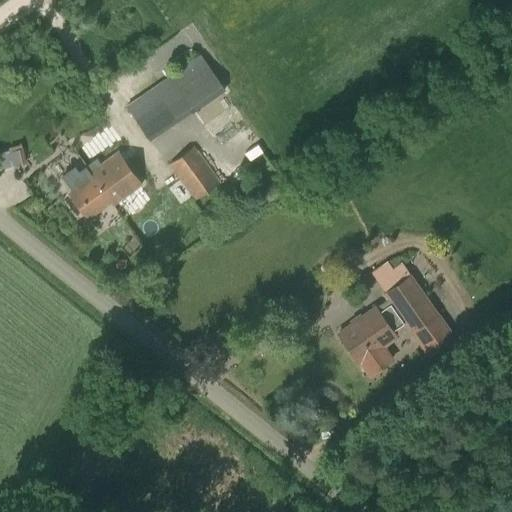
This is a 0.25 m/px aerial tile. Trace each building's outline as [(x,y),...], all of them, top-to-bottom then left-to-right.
[(251,128),(246,120),(213,73),(202,57),(170,79),(177,89),(134,118),(146,137),(190,107),(213,142),(216,140),(222,149),(246,132),(251,128)] [(21,146),(9,147),(11,164),(23,162),(21,146)] [(168,165),(194,201),(220,182),(194,146),(168,165)] [(118,153),(90,173),(98,183),(101,181),(106,187),(112,183),(116,189),(107,195),(113,205),(141,185),(118,153)] [(98,183),(90,173),(88,174),(91,178),(70,193),(87,218),(110,201),(113,205),(107,195),(116,189),(112,183),(106,187),(101,181),(98,183)] [(369,273),(387,299),(339,333),(359,363),(361,362),(370,375),(393,359),(384,346),(395,337),(394,335),(407,326),(429,357),(456,338),(404,265),(395,272),(386,260),(369,273)]
